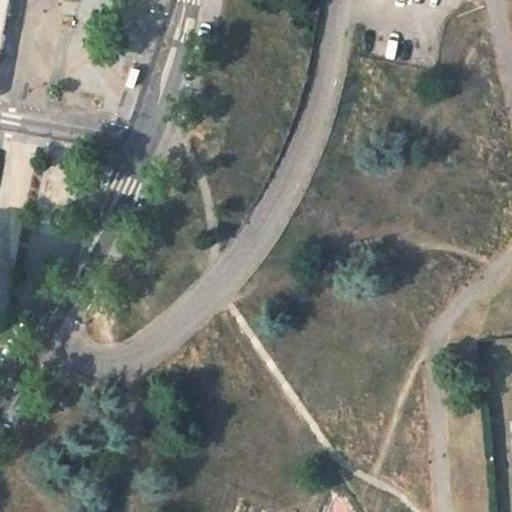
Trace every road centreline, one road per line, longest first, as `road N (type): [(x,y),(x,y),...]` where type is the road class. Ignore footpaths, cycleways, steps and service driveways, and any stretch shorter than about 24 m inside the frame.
road 1 (residential): [(43,329),(81,358),(117,362),(142,351),(216,285)]
road 2 (unclassified): [(43,329),(137,151)]
road 3 (unclassified): [(137,151),(183,0)]
road 4 (residential): [(137,151),(0,123)]
